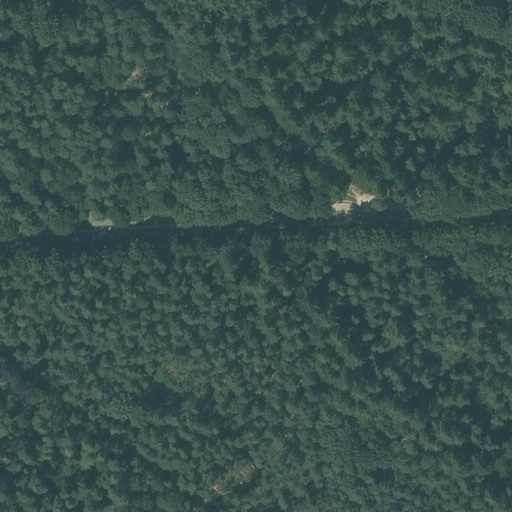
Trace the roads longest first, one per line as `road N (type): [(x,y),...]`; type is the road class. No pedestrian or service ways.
road 1 (tertiary): [(0,242),(511,208)]
road 2 (track): [(137,0),(370,206)]
road 3 (track): [(0,346),(217,511)]
road 4 (track): [(511,326),(370,206)]
